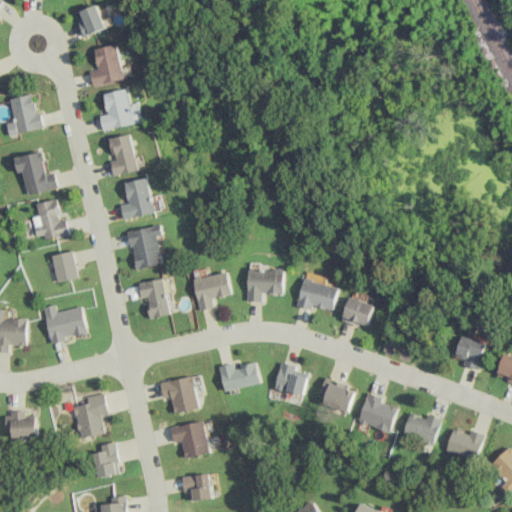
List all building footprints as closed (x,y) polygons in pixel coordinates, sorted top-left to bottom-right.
[(81,23),(86,36),(108,27),(98,3),(82,10),(86,20),(81,23)] [(100,69),(93,70),(96,85),(126,78),(119,43),(95,48),(100,69)] [(105,130),(137,122),(129,88),(105,93),(110,113),(102,115),(105,130)] [(112,137),(116,159),(113,160),(115,174),(139,170),(133,133),(112,137)] [(14,156),(17,171),(22,170),(27,194),(58,188),(55,172),(47,173),(43,151),(14,156)] [(126,182),(130,202),(122,204),(125,219),(157,211),(148,177),(126,182)] [(36,202),(39,215),(32,216),(37,239),(69,232),(66,218),(62,219),(58,198),(36,202)] [(128,231),(137,269),(165,263),(158,236),(165,234),(162,223),(128,231)] [(56,281),(78,278),(75,251),(53,253),(56,281)] [(286,293),(286,268),(250,268),(250,301),(265,301),(265,292),(286,293)] [(235,294),(230,270),(195,278),(202,310),(217,306),(215,298),(235,294)] [(139,283),(143,298),(147,297),(152,318),(173,313),(164,277),(139,283)] [(335,310),(340,285),(305,279),(300,304),(335,310)] [(370,327),(376,303),(350,297),(344,320),(370,327)] [(51,341),(88,333),(82,305),(57,311),(55,304),(43,306),(51,341)] [(9,344),(27,345),(28,318),(4,317),(4,309),(0,308),(0,351),(9,352),(9,344)] [(487,343),(463,335),(457,356),(466,359),(464,364),(479,369),(487,343)] [(498,376),(511,380),(511,354),(505,352),(498,376)] [(221,366),(227,391),(263,382),(258,362),(237,367),(236,362),(221,366)] [(309,373),(294,371),(295,364),(280,362),(277,389),(306,393),(309,373)] [(162,382),(165,398),(173,396),(176,413),(201,408),(195,375),(162,382)] [(327,393),(324,401),(349,411),(357,391),(326,379),(322,390),(327,393)] [(82,438),(106,432),(102,415),(110,413),(105,392),(73,399),(82,438)] [(390,432),(399,407),(384,402),(385,398),(370,392),(359,420),(390,432)] [(403,434),(433,444),(442,418),(428,413),(427,417),(411,412),(403,434)] [(37,437),(37,418),(12,419),(12,437),(37,437)] [(183,440),(187,457),(211,452),(205,420),(173,426),(176,442),(183,440)] [(446,448),(467,457),(466,461),(474,464),(486,434),(470,428),(468,433),(455,428),(446,448)] [(101,444),(103,450),(94,452),(99,477),(118,473),(116,463),(120,462),(116,441),(101,444)] [(507,480),(501,486),(508,493),(511,489),(511,446),(511,445),(491,463),(507,480)] [(183,475),(185,491),(191,491),(191,500),(213,498),(211,473),(183,475)] [(127,511),(127,506),(127,495),(112,496),(113,503),(94,503),(94,511),(99,511),(127,511)] [(356,511),(387,511),(361,502),(356,511)]
